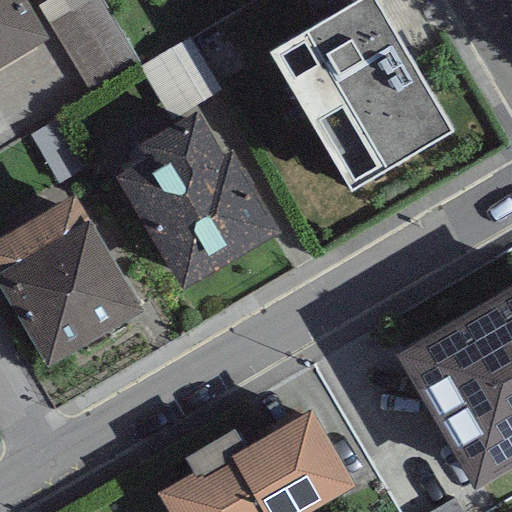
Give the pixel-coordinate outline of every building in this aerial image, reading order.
[(20,0),(0,0),(0,75),(47,51),(20,0)] [(456,138),(373,0),(366,0),(265,60),(349,201),(456,138)] [(150,76),(174,125),(208,109),(184,60),(150,76)] [(279,237),(207,114),(109,172),(181,294),(279,237)] [(143,322),(74,201),(0,241),(0,294),(46,376),(143,322)] [(511,473),(511,291),(394,361),(475,496),(511,473)] [(317,511),(354,491),(310,417),(160,505),(164,511),(317,511)]
